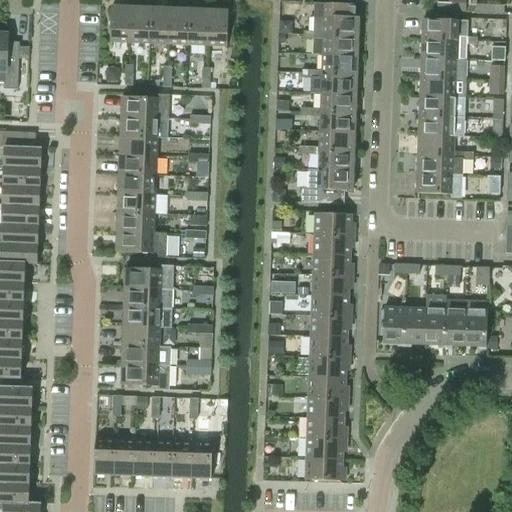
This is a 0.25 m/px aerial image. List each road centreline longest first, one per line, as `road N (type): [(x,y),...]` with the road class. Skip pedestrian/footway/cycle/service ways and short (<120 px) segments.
road 1 (residential): [(70,0),(68,62),(83,136),(75,256),(86,283),(83,511)]
road 2 (residential): [(502,235),(378,232),(383,0)]
road 3 (residential): [(378,511),(382,467),(405,413),(427,394),(480,374),(511,375)]
